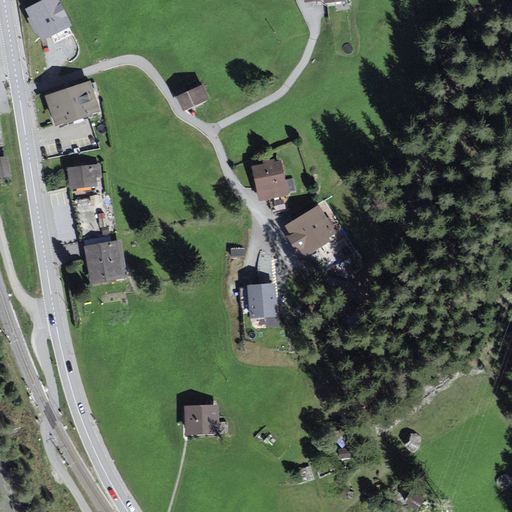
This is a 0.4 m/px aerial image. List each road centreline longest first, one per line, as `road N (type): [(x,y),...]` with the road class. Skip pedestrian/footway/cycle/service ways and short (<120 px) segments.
road 1 (secondary): [(3,0),(57,328)]
road 2 (secondary): [(57,328),(81,417),(127,511)]
road 3 (unclassified): [(32,332),(52,396),(42,437),(88,511)]
